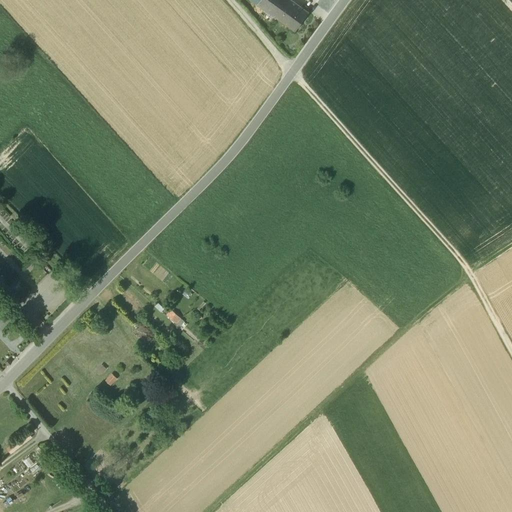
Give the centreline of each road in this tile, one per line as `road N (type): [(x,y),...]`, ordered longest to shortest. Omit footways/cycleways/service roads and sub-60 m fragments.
road 1 (unclassified): [(5,384),(236,149),(345,0)]
road 2 (track): [(228,0),(473,280),(511,351)]
road 3 (track): [(217,511),(462,289),(511,254)]
road 4 (track): [(111,511),(0,378)]
